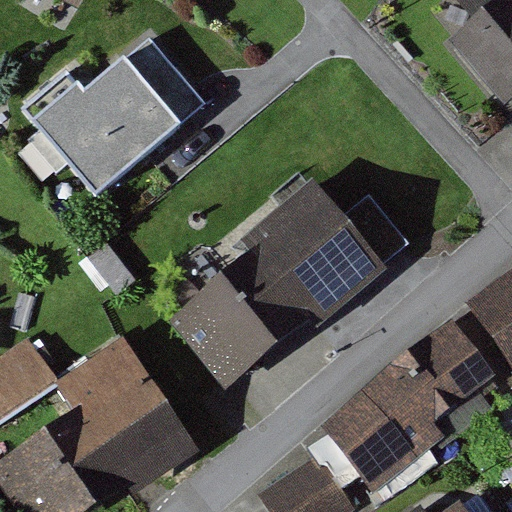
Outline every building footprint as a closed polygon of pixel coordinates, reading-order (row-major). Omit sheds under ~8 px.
[(40,0),(83,25),(97,0),(40,0)] [(511,0),(509,0),(450,49),(507,118),(511,113),(511,0)] [(166,40),(38,119),(88,200),(217,121),(166,40)] [(251,253),(170,321),(227,388),(316,313),(323,322),(387,269),(383,264),(345,218),(313,181),(241,241),(251,253)] [(345,218),(383,264),(396,254),(408,244),(370,197),(345,218)] [(511,291),(475,319),(511,369),(511,291)] [(504,386),(460,334),(334,440),(346,453),(261,504),(266,511),(375,511),(458,462),(443,437),(504,386)] [(86,426),(10,476),(34,511),(115,511),(202,455),(134,352),(66,396),(86,426)]
